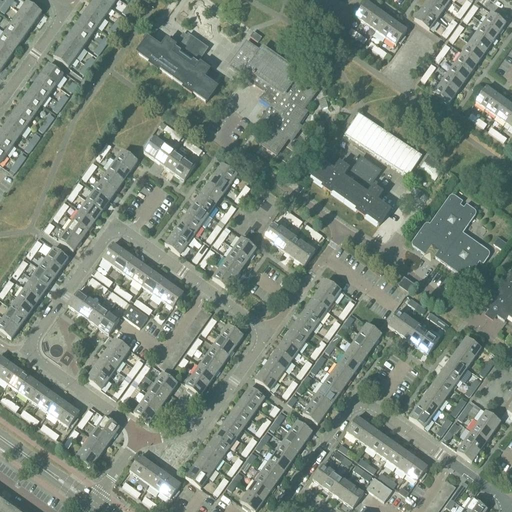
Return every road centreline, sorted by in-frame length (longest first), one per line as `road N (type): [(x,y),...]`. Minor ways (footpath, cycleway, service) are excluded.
road 1 (residential): [(269,334),(130,235),(105,238),(32,350),(140,433)]
road 2 (residential): [(511,505),(363,406),(352,410),(278,511)]
road 3 (residential): [(489,334),(343,230)]
road 4 (residential): [(140,433),(200,428),(269,334)]
road 5 (residential): [(343,230),(208,135)]
road 6 (unknown): [(381,251),(415,205),(401,189),(392,150),(379,139)]
road 7 (residential): [(269,334),(343,230)]
road 8 (residential): [(0,102),(54,28),(52,0)]
